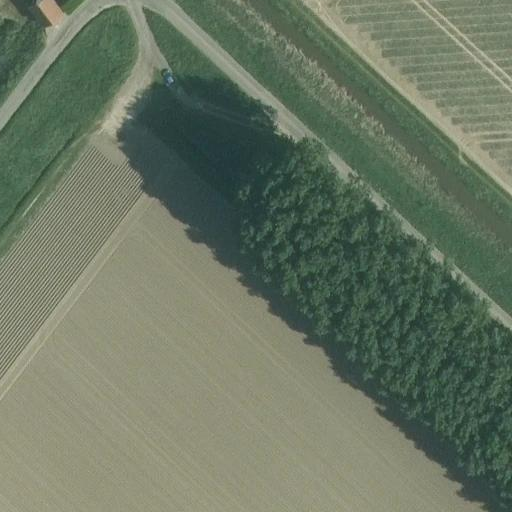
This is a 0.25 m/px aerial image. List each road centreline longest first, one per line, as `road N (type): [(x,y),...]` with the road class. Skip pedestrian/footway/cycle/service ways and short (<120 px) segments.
road 1 (unclassified): [(511,330),(155,0)]
road 2 (unclassified): [(93,0),(0,123)]
